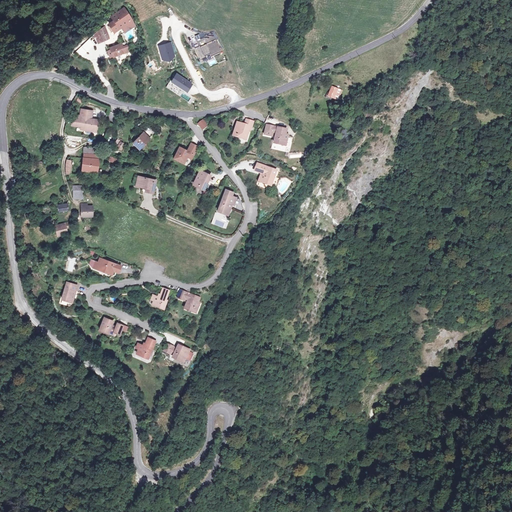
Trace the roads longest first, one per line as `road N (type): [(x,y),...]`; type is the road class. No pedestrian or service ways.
road 1 (tertiary): [(186,115),(122,106),(42,76),(12,86),(0,118),(21,304),(121,389),(140,470),(169,478),(190,469),(206,452),(212,411),(227,410),(216,461),(181,511)]
road 2 (residential): [(153,329),(92,303),(90,289),(142,280),(208,283),(244,228),(248,207),(186,115)]
road 3 (tertiary): [(428,0),(392,37),(290,86),(186,115)]
